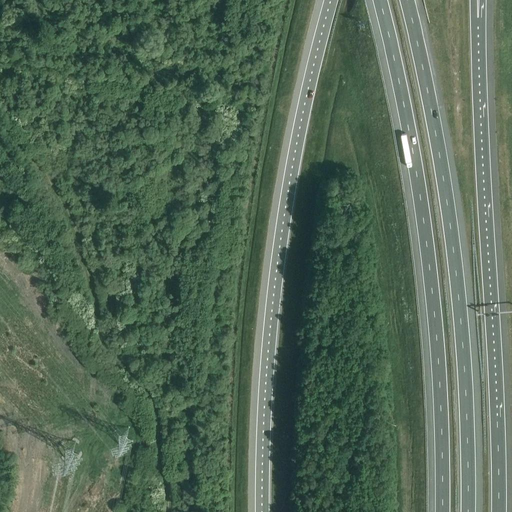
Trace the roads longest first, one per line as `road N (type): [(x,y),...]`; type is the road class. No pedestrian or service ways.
road 1 (motorway): [(334,0),(286,194),(269,330),(262,511)]
road 2 (motorway): [(378,0),(427,259),(442,511)]
road 3 (motorway): [(467,511),(453,254),(405,0)]
road 4 (motorway): [(498,511),(477,18)]
road 5 (track): [(168,511),(151,396),(97,322),(71,214),(0,119)]
